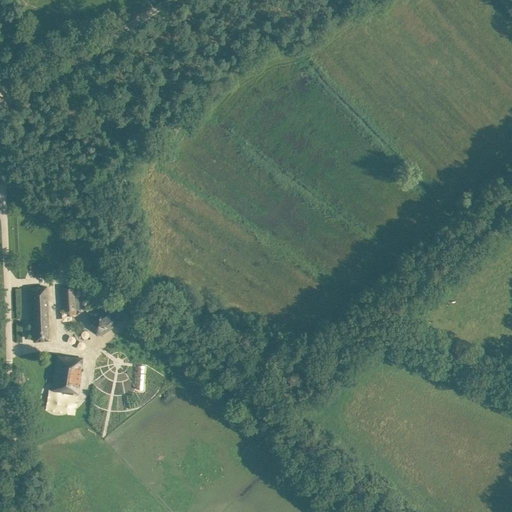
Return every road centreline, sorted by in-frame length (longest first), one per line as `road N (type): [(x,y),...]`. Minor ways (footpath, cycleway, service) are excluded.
road 1 (track): [(377,511),(1,178)]
road 2 (unclassified): [(0,131),(9,380)]
road 3 (unclassified): [(0,104),(171,0)]
road 4 (track): [(17,511),(9,380)]
